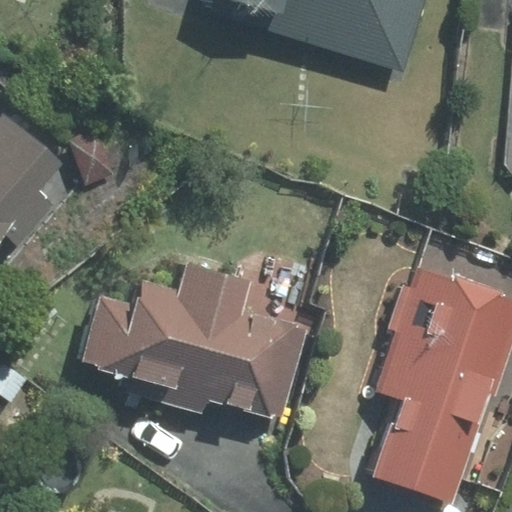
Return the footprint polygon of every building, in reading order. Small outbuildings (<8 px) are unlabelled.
[(386,74),(409,0),(181,0),(179,7),(386,74)] [(0,236),(9,244),(37,210),(17,194),(42,164),(0,128),(0,236)] [(108,177),(91,128),(57,140),(74,189),(108,177)] [(270,423),(286,329),(216,316),(221,282),(157,267),(149,291),(112,284),(100,303),(75,298),(55,374),(104,384),(100,399),(184,417),(185,406),(220,415),(221,395),(244,421),(270,423)] [(440,510),(510,306),(400,269),(393,290),(387,287),(372,331),(376,342),(358,395),(375,401),(348,479),(440,510)]
